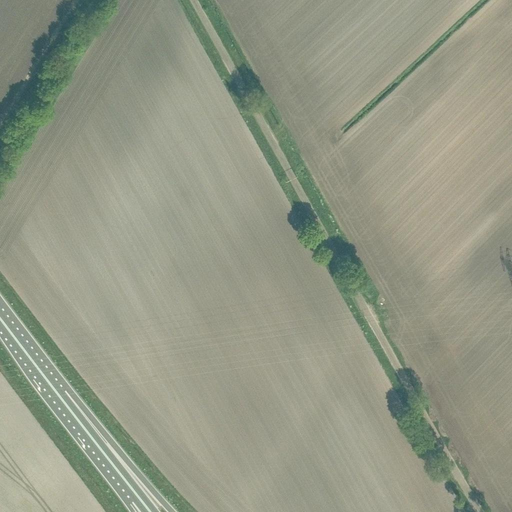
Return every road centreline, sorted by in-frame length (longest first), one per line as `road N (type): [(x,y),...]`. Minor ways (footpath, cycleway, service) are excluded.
road 1 (unclassified): [(480,511),(193,0)]
road 2 (trunk): [(173,511),(57,392)]
road 3 (trunk): [(136,493),(57,392)]
